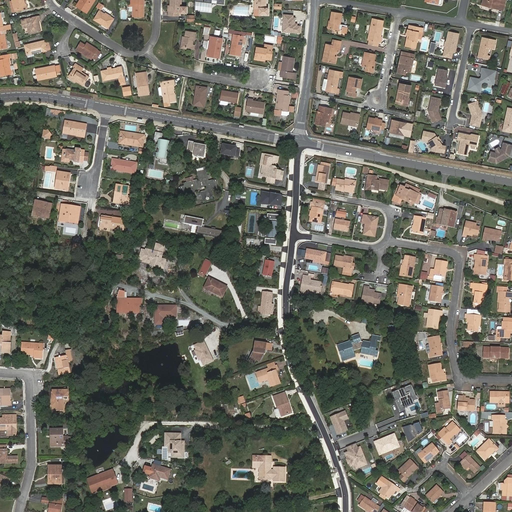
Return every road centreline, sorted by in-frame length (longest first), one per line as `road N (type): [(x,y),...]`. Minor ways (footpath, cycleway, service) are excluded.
road 1 (residential): [(292,235),(284,307),(291,365),(336,463),(346,511)]
road 2 (residential): [(385,241),(455,252),(450,340),(459,372),(511,381)]
road 3 (tertiary): [(299,143),(511,182)]
road 4 (unknown): [(321,428),(158,421),(144,427),(136,446)]
road 5 (tertiary): [(107,108),(299,143)]
road 6 (residential): [(19,511),(31,467),(30,374),(0,372)]
road 7 (residential): [(322,96),(376,101),(399,12)]
road 8 (residential): [(315,0),(299,143)]
road 9 (residential): [(385,241),(391,208),(296,189)]
road 10 (residential): [(259,79),(250,85),(164,67),(147,50)]
